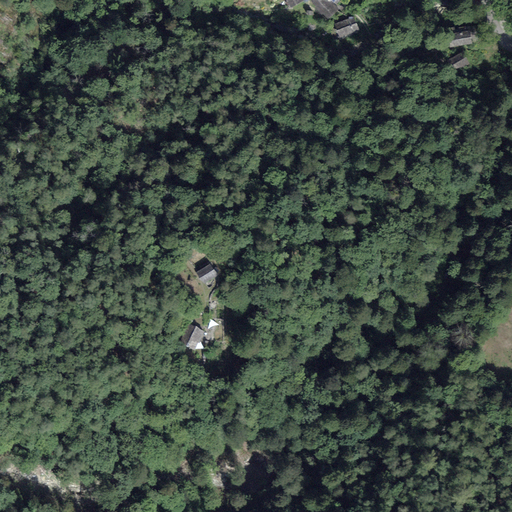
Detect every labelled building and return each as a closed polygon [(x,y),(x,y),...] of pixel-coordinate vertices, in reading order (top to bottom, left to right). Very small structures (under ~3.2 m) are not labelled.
[(311,0),(310,1),(321,15),(322,14),(327,20),(339,9),(335,5),(340,0),(311,0)] [(357,27),(354,18),(339,23),(342,33),(357,27)] [(468,30),(448,35),(451,48),(471,43),(468,30)] [(469,65),(464,52),(449,59),(454,69),(469,65)] [(210,261),(196,271),(205,283),(219,273),(210,261)] [(204,330),(189,324),(180,344),(196,350),(204,330)]
